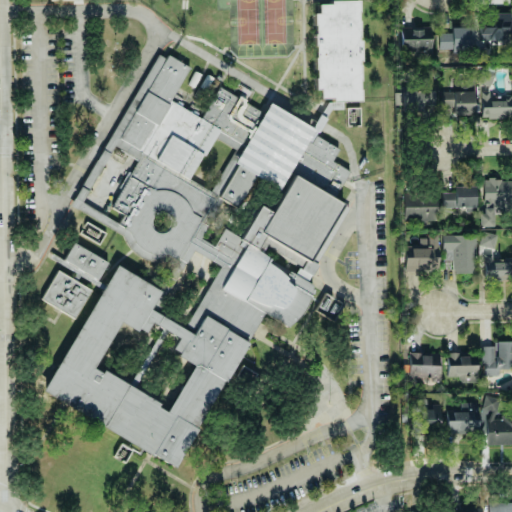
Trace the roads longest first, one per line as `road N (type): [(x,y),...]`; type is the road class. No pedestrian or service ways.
road 1 (tertiary): [(9,511),(0,19)]
road 2 (tertiary): [(370,489),(318,511),(0,507)]
road 3 (tertiary): [(511,473),(370,489)]
